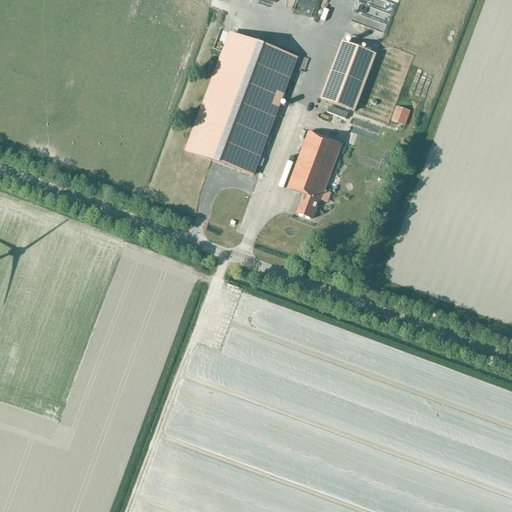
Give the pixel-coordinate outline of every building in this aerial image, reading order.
[(350,11),(373,16),(375,8),(352,2),(350,11)] [(296,59),(231,34),(187,152),(252,176),(296,59)] [(375,56),(342,43),(321,100),(354,112),(375,56)] [(391,121),(405,126),(411,112),(397,106),(391,121)] [(347,115),(329,108),(327,113),(345,120),(347,115)] [(312,220),(318,204),(319,204),(320,202),(327,204),(331,194),(324,191),(341,146),(342,146),(342,145),(309,132),(287,190),(304,196),(297,214),(312,220)] [(335,208),(344,211),(347,202),(338,200),(335,208)]
